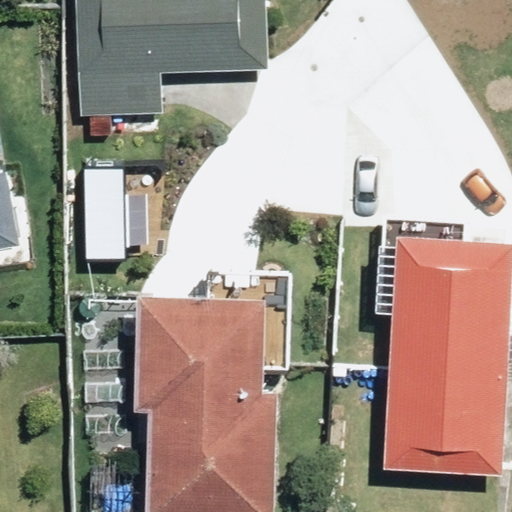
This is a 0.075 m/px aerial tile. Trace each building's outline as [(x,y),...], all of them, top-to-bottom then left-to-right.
[(273,0),(82,0),(81,109),(166,110),(167,64),(273,66),(273,0)] [(175,147),(96,144),(95,183),(174,186),(175,147)] [(0,239),(29,235),(18,155),(0,157),(0,239)] [(511,387),(511,228),(408,221),(392,455),(507,463),(511,387)] [(272,285),(142,279),(137,401),(153,401),(148,507),(272,511),(278,511),(284,380),(268,380),(272,285)] [(136,511),(140,461),(95,457),(90,511),(136,511)]
